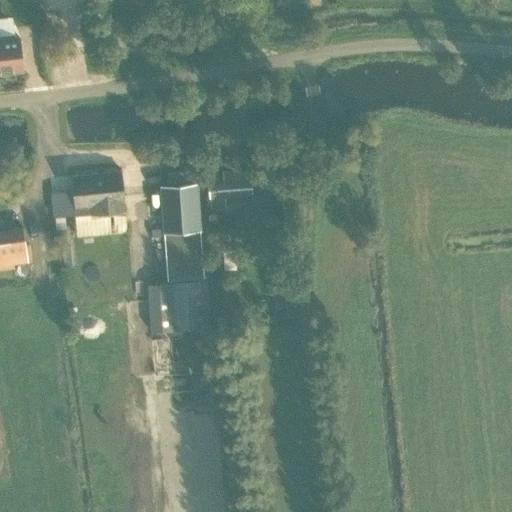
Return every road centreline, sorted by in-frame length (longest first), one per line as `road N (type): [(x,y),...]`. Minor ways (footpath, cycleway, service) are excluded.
road 1 (unclassified): [(0,100),(345,47),(511,50)]
road 2 (track): [(308,54),(315,114),(304,312),(324,511)]
